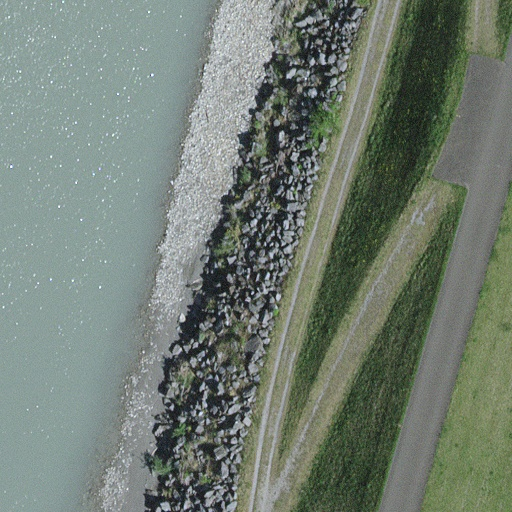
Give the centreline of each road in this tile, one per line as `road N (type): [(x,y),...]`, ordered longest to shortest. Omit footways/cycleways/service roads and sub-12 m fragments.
road 1 (track): [(276,511),(510,132),(509,0)]
road 2 (track): [(263,511),(298,344),(393,0)]
